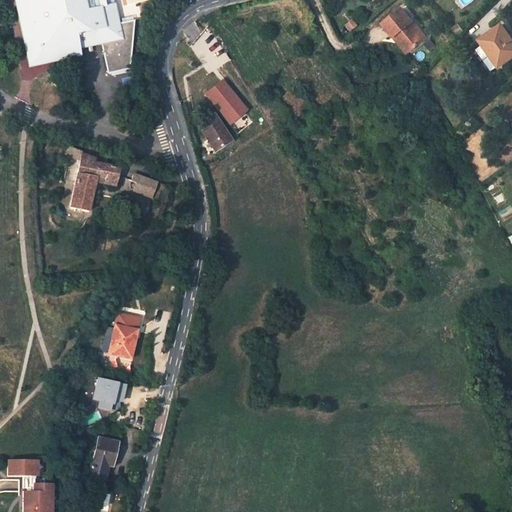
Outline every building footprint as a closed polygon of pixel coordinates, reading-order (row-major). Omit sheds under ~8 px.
[(115,3),(114,0),(15,0),(30,67),(82,55),(81,47),(102,42),(109,73),(129,69),(133,17),(120,19),(116,2),(115,3)] [(405,9),(385,23),(396,37),(400,33),(412,50),(427,39),(405,9)] [(511,39),(502,25),(482,40),(500,66),(511,56),(511,39)] [(396,37),(408,53),(412,50),(400,33),(396,37)] [(376,43),(368,46),(372,56),(380,53),(376,43)] [(359,54),(348,59),(350,64),(361,59),(359,54)] [(222,81),(207,94),(230,123),(246,110),(222,81)] [(213,116),(198,126),(214,151),(230,141),(213,116)] [(63,153),(80,160),(81,155),(81,152),(67,146),(67,145),(63,153)] [(80,160),(70,208),(88,212),(95,179),(103,180),(115,182),(118,167),(94,162),(95,158),(81,155),(80,160)] [(156,181),(136,174),(133,175),(132,180),(136,182),(133,190),(151,197),(156,181)] [(117,314),(108,354),(129,359),(131,351),(132,351),(137,331),(133,330),(136,318),(117,314)] [(90,399),(99,402),(98,408),(118,414),(127,386),(97,377),(90,399)] [(97,438),(88,477),(103,481),(108,461),(110,462),(115,442),(97,438)] [(36,459),(8,458),(8,475),(36,475),(36,459)] [(50,511),(51,482),(33,482),(34,489),(24,489),(23,511),(50,511)]
